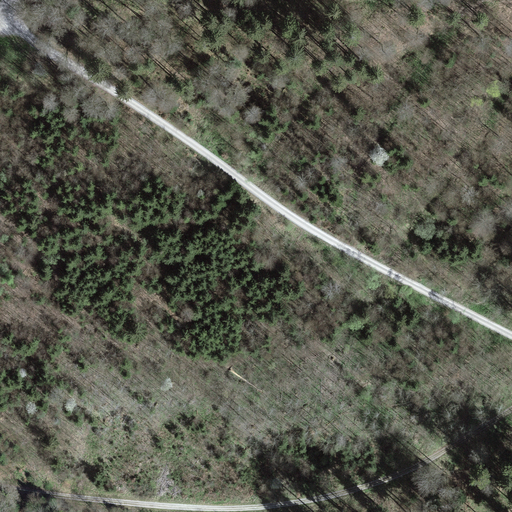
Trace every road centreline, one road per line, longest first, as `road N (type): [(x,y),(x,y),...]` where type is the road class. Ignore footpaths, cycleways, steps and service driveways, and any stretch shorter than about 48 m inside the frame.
road 1 (track): [(511,339),(325,239),(37,41),(18,18),(18,0)]
road 2 (track): [(192,511),(353,494),(457,444),(511,405)]
